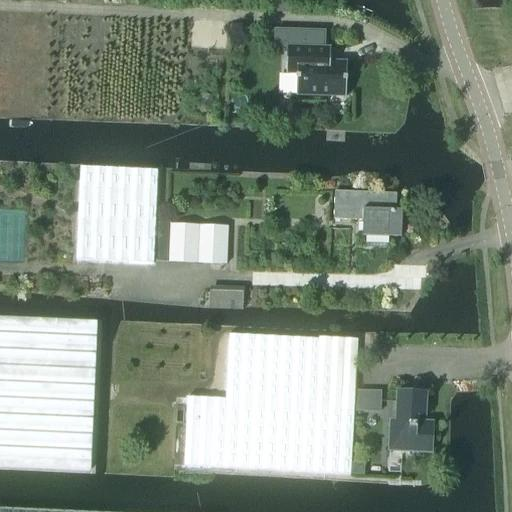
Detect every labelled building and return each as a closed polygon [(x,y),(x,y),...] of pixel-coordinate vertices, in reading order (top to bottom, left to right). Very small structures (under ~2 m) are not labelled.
[(274,31),(274,49),(286,50),(286,75),(296,75),(296,96),(346,98),(347,63),(330,63),(330,50),(330,49),(324,49),(324,33),(274,31)] [(159,174),(81,170),(77,262),(155,266),(156,241),(157,224),(159,174)] [(333,221),(362,222),(362,237),(400,238),(401,213),(395,213),(396,196),(334,194),(333,221)] [(171,225),(157,224),(156,241),(159,241),(158,262),(226,266),(227,228),(171,226),(171,225)] [(0,466),(91,471),(97,326),(0,320),(0,466)] [(312,340),(229,336),(225,400),(186,398),(182,467),(349,475),(352,415),(354,415),(355,402),(329,401),(332,341),(312,340)] [(358,343),(332,341),(329,401),(355,402),(358,343)] [(368,412),(369,392),(356,392),(356,412),(368,412)] [(391,425),(390,445),(390,452),(431,454),(432,426),(417,425),(417,418),(425,418),(427,393),(412,393),(412,397),(397,396),(396,425),(391,425)]
